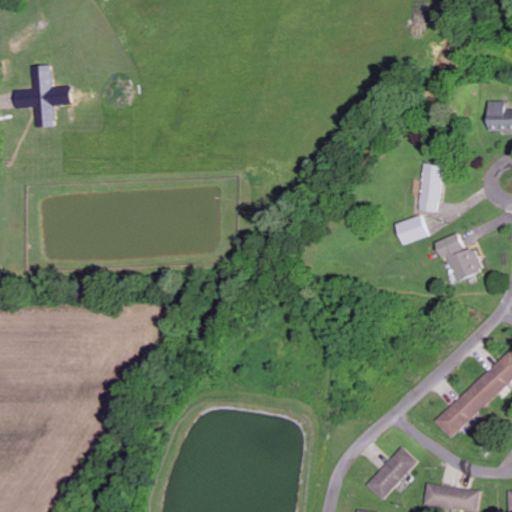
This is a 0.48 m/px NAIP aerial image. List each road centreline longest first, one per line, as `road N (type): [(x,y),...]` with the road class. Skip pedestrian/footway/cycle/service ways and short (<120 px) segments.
road 1 (residential): [(391,416),(453,461),(511,472),(506,308)]
road 2 (residential): [(511,297),(357,446),(328,511)]
